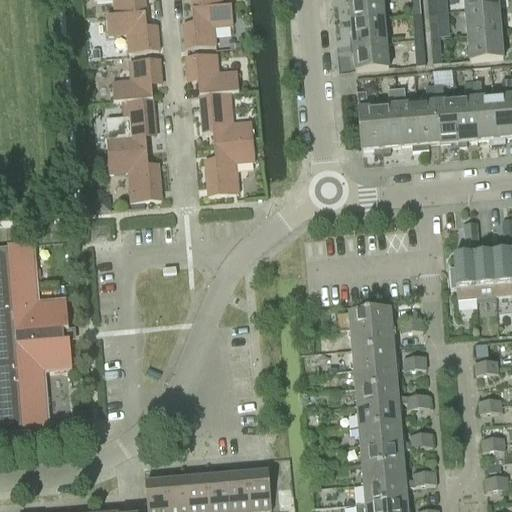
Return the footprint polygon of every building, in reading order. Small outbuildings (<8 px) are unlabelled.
[(113,1),(115,19),(115,20),(145,17),(143,0),(93,0),(94,3),(113,1)] [(190,0),(192,13),(222,11),(222,10),(220,0),(190,0)] [(347,0),(350,25),(385,22),(382,0),(347,0)] [(410,0),(412,20),(421,19),(419,0),(410,0)] [(427,0),(429,15),(429,18),(437,18),(435,0),(427,0)] [(463,0),(465,15),(499,13),(498,0),(463,0)] [(231,9),(222,10),(222,11),(192,13),(193,32),(183,33),(185,53),(215,51),(213,31),(233,30),(231,9)] [(465,15),(467,40),(501,37),(499,13),(465,15)] [(147,36),(145,17),(115,20),(115,19),(106,20),(107,40),(127,39),(128,58),(159,55),(157,35),(147,36)] [(429,18),(431,43),(439,42),(437,18),(429,18)] [(414,45),(423,44),(424,44),(421,19),(412,20),(414,45)] [(350,25),(352,49),(387,46),(385,22),(350,25)] [(467,40),(469,66),(503,63),(501,37),(467,40)] [(441,68),(439,42),(431,43),(433,69),(441,68)] [(416,70),(425,69),(423,44),(414,45),(416,70)] [(352,49),(354,75),(389,72),(387,46),(352,49)] [(197,81),(199,99),(229,97),(238,96),(237,76),(217,78),(216,59),(185,61),(187,82),(197,81)] [(113,107),(122,106),(152,103),(151,85),(161,84),(159,63),(129,66),(131,85),(111,87),(113,107)] [(491,100),(496,149),(505,148),(505,143),(511,142),(511,107),(510,84),(500,85),(502,99),(491,100)] [(471,87),(476,145),(487,145),(487,150),(496,149),(491,100),(482,101),(480,86),(471,87)] [(454,103),(458,152),(466,152),(466,146),(476,145),(471,87),(463,88),(464,103),(454,103)] [(433,90),(438,149),(447,148),(448,153),(458,152),(454,103),(443,104),(441,89),(433,90)] [(420,153),(420,156),(429,155),(428,149),(438,149),(433,90),(424,91),(425,106),(416,107),(420,153)] [(381,153),(382,159),(390,158),(390,153),(400,152),(396,93),(386,94),(387,109),(378,110),(381,153)] [(396,93),(400,152),(409,151),(410,157),(420,156),(420,153),(416,107),(406,108),(404,93),(396,93)] [(373,160),(382,159),(381,153),(378,110),(367,111),(366,96),(356,96),(361,156),(372,155),(373,160)] [(212,131),(213,150),(253,147),(251,127),(232,128),(229,97),(199,99),(202,132),(212,131)] [(106,139),(107,159),(147,155),(145,137),(155,136),(152,103),(122,106),(125,137),(106,139)] [(255,166),(253,147),(213,150),(215,168),(205,169),(207,201),(238,199),(235,168),(255,166)] [(148,174),(147,155),(107,159),(109,179),(128,177),(131,208),(161,205),(158,173),(148,174)] [(511,225),(501,227),(502,237),(511,236),(511,225)] [(462,230),(463,240),(478,239),(477,229),(462,230)] [(511,247),(511,236),(502,237),(503,248),(511,247)] [(479,250),(478,239),(463,240),(464,251),(479,250)] [(0,437),(48,433),(47,427),(50,426),(47,398),(45,398),(43,375),(72,373),(66,305),(37,307),(35,284),(38,284),(35,255),(33,255),(32,249),(0,251),(0,437)] [(491,257),(495,301),(511,299),(511,274),(510,255),(491,257)] [(472,258),(475,302),(495,301),(491,257),(472,258)] [(475,302),(472,258),(452,260),(456,304),(475,303),(475,302)] [(347,316),(349,336),(392,332),(390,312),(347,316)] [(410,323),(411,337),(422,336),(421,322),(410,323)] [(400,338),(411,337),(410,323),(399,324),(400,338)] [(349,336),(351,355),(393,351),(392,332),(349,336)] [(477,349),(478,357),(488,356),(487,348),(477,349)] [(351,355),(352,374),(395,371),(393,351),(351,355)] [(413,362),(414,376),(425,375),(424,361),(413,362)] [(404,377),(414,376),(413,362),(402,363),(404,377)] [(485,366),(486,381),(497,380),(496,365),(485,366)] [(474,367),(475,382),(486,381),(485,366),(474,367)] [(352,374),(354,393),(397,390),(395,371),(352,374)] [(354,393),(356,412),(398,409),(398,410),(406,409),(407,415),(417,414),(416,401),(406,402),(406,401),(398,402),(397,390),(354,393)] [(416,401),(417,414),(429,413),(427,400),(416,401)] [(488,405),(489,419),(501,418),(500,404),(488,405)] [(477,406),(478,420),(489,419),(488,405),(477,406)] [(356,412),(358,432),(400,428),(398,410),(398,409),(356,412)] [(358,432),(359,451),(402,447),(400,428),(358,432)] [(420,439),(420,452),(432,451),(431,438),(420,439)] [(410,453),(420,452),(420,439),(409,440),(410,453)] [(492,443),(493,457),(505,456),(504,442),(492,443)] [(480,444),(481,458),(493,457),(492,443),(480,444)] [(359,451),(361,470),(403,466),(402,447),(359,451)] [(361,470),(363,489),(405,485),(403,466),(361,470)] [(246,472),(251,511),(270,511),(268,476),(257,477),(257,471),(246,472)] [(228,480),(231,511),(251,511),(246,472),(236,473),(237,479),(228,480)] [(206,476),(210,511),(231,511),(228,480),(217,481),(216,475),(206,476)] [(186,483),(189,511),(210,511),(206,476),(196,476),(196,482),(186,483)] [(423,477),(424,491),(435,490),(434,476),(423,477)] [(413,492),(424,491),(423,477),(412,478),(413,492)] [(166,479),(168,511),(189,511),(186,483),(176,484),(175,478),(166,479)] [(147,511),(168,511),(166,479),(155,480),(156,486),(145,487),(147,511)] [(495,482),(496,495),(508,494),(506,480),(495,482)] [(484,483),(485,496),(496,495),(495,482),(484,483)] [(363,489),(364,508),(407,504),(405,485),(363,489)]
